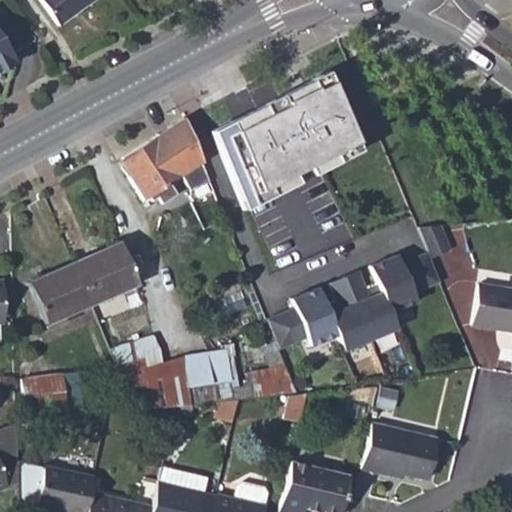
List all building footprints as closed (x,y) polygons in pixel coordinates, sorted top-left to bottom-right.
[(38,0),(56,25),(91,0),(38,0)] [(0,68),(6,65),(11,63),(0,46),(0,68)] [(201,129),(234,208),(357,151),(322,75),(201,129)] [(172,195),(165,184),(179,176),(188,191),(206,181),(198,163),(181,120),(117,159),(118,162),(116,164),(140,201),(144,197),(148,201),(153,198),(157,203),(172,195)] [(447,251),(436,225),(414,227),(425,253),(428,260),(447,251)] [(117,243),(70,264),(87,304),(134,284),(117,243)] [(425,253),(411,259),(423,288),(437,283),(428,260),(425,253)] [(393,256),(365,268),(372,284),(386,315),(412,304),(409,295),(423,288),(411,259),(396,265),(393,256)] [(41,324),(87,304),(70,264),(24,283),(41,324)] [(354,272),(325,284),(332,300),(320,305),(332,337),(339,352),(392,331),(386,315),(372,284),(361,288),(354,272)] [(511,288),(476,282),(470,322),(511,328),(511,288)] [(290,308),(275,315),(287,344),(302,338),(306,347),(332,337),(320,305),(314,289),(287,300),(290,308)] [(275,315),(263,320),(275,350),(287,344),(275,315)] [(286,394),(292,394),(275,352),(263,356),(264,370),(242,373),(243,385),(239,385),(240,400),(286,394)] [(184,388),(186,406),(210,403),(203,355),(179,359),(184,388)] [(184,388),(179,359),(140,369),(137,361),(114,368),(131,410),(186,406),(184,388)] [(17,380),(21,412),(62,408),(59,375),(17,380)] [(280,419),(294,422),(300,392),(292,394),(286,394),(280,419)] [(233,401),(212,403),(208,420),(227,424),(233,401)] [(24,421),(25,435),(45,433),(45,420),(24,421)] [(432,439),(367,423),(356,468),(392,476),(393,471),(423,478),(432,439)] [(13,484),(12,424),(0,428),(0,488),(3,488),(2,487),(13,484)] [(334,511),(343,476),(285,462),(273,511),(297,511),(299,509),(311,511),(334,511)] [(80,511),(84,493),(87,478),(38,468),(30,509),(43,511),(80,511)] [(206,511),(211,496),(152,483),(146,507),(145,511),(206,511)] [(227,499),(256,505),(259,492),(256,488),(234,483),(230,486),(227,499)] [(145,511),(146,507),(84,493),(80,511),(145,511)] [(227,499),(211,496),(206,511),(256,511),(258,505),(256,505),(227,499)]
